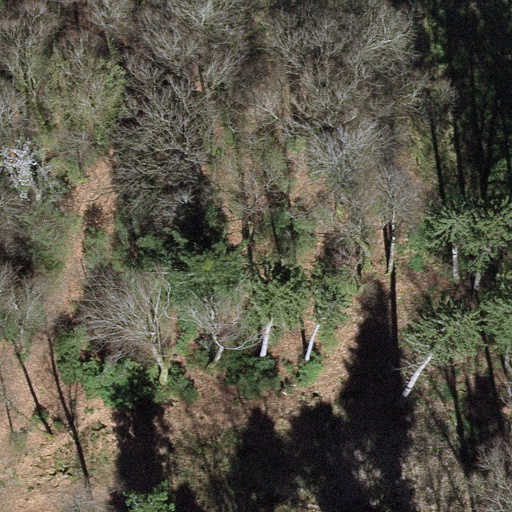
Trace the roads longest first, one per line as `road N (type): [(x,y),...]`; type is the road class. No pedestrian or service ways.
road 1 (track): [(0,470),(182,0)]
road 2 (track): [(187,0),(511,263)]
